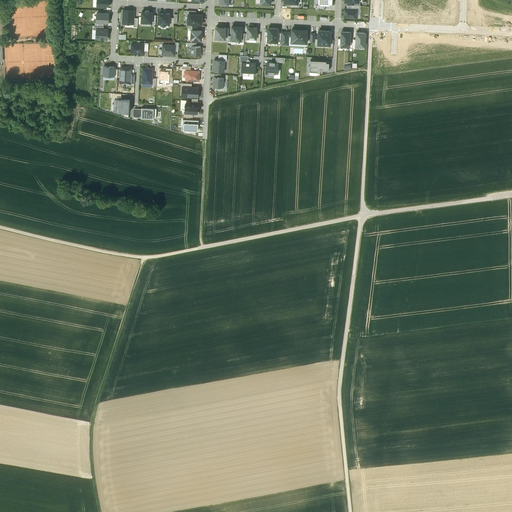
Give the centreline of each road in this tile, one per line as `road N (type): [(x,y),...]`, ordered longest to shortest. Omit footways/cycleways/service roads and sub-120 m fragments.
road 1 (track): [(361,215),(154,257),(0,227)]
road 2 (track): [(350,511),(339,393),(361,215)]
road 3 (track): [(98,511),(89,428),(143,257)]
road 4 (track): [(370,33),(361,215)]
road 5 (track): [(369,68),(205,100)]
road 6 (track): [(511,195),(361,215)]
